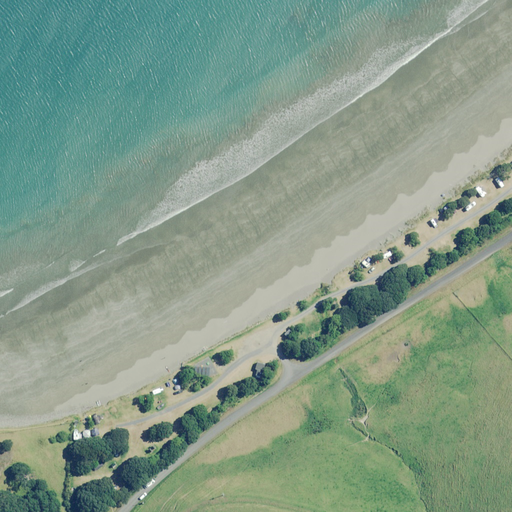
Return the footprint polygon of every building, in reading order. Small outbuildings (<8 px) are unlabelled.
[(491,191),(500,184),(497,181),(493,184),(492,182),(488,185),(490,187),(489,188),(491,191)] [(476,204),(483,198),(479,194),(477,196),(476,195),(472,198),(476,204)] [(455,217),(466,212),(461,205),(454,208),(456,211),(451,213),(451,219),(455,219),(455,217)] [(436,219),(435,216),(429,219),(432,226),(443,220),(442,216),(436,219)] [(452,244),(453,243),(458,249),(465,243),(458,235),(455,237),(453,235),(448,239),(452,244)] [(407,248),(405,246),(408,244),(405,239),(402,241),(400,238),(397,241),(403,250),(407,248)] [(441,252),(450,245),(448,242),(446,243),(444,240),(435,246),(439,251),(437,253),(439,255),(442,253),(441,252)] [(390,250),(389,248),(383,252),(386,257),(394,253),(392,249),(390,250)] [(423,258),(417,264),(423,269),(428,263),(423,258)] [(356,279),(354,273),(347,275),(350,281),(356,279)] [(294,331),(290,329),(286,335),(289,338),(294,331)] [(266,365),(257,362),(255,369),(263,372),(266,365)] [(195,377),(211,378),(211,367),(196,366),(195,377)] [(231,382),(233,389),(245,385),(243,378),(231,382)] [(160,390),(157,386),(149,390),(152,395),(160,390)] [(108,414),(105,411),(96,417),(98,420),(108,414)]
